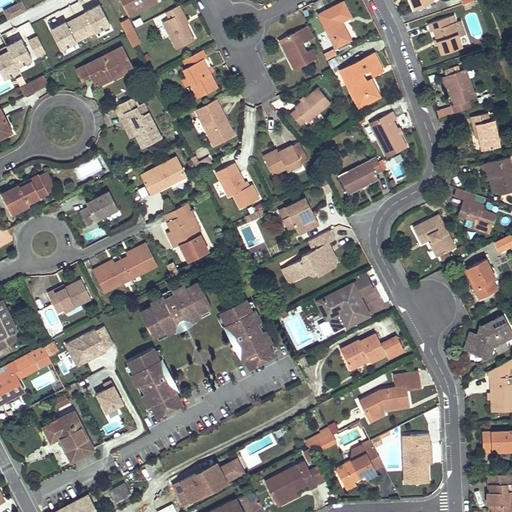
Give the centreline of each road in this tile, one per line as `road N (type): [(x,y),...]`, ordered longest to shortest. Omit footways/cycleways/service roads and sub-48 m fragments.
road 1 (residential): [(456,504),(448,382),(383,265),(376,235),(386,209),(428,183),(434,166),(376,0)]
road 2 (residential): [(22,496),(289,361)]
road 3 (unknown): [(131,511),(177,465),(309,399)]
road 4 (residential): [(50,151),(70,152),(86,139),(82,110),(64,101),(45,107),(35,125),(42,144)]
